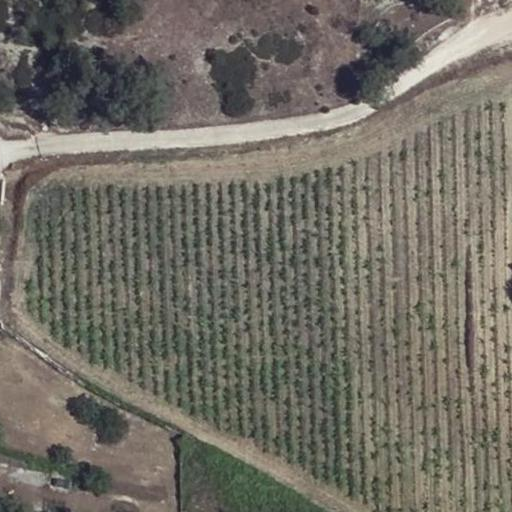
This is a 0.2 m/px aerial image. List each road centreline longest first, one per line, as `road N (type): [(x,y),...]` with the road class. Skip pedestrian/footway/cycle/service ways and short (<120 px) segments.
road 1 (track): [(511,21),(303,120),(0,154)]
road 2 (unknown): [(0,290),(133,377),(325,483)]
